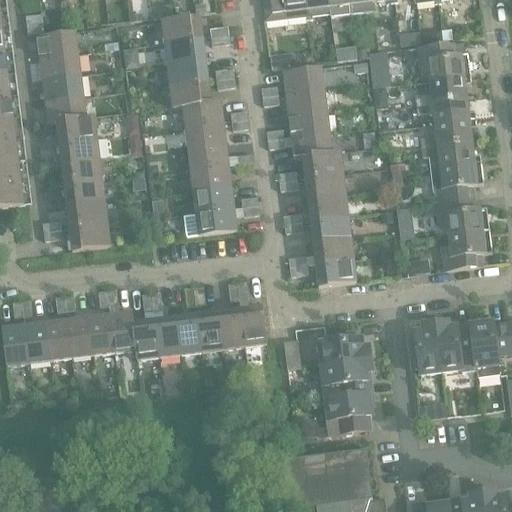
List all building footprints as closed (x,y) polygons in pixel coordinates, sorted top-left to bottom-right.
[(308,16),(305,0),(263,0),(266,21),(308,16)] [(305,0),(308,16),(331,14),(330,7),(329,7),(328,0),(305,0)] [(330,7),(331,14),(332,20),(352,18),(349,0),(328,0),(329,7),(330,7)] [(349,0),(352,18),(374,16),(372,3),(371,0),(349,0)] [(0,13),(0,35),(8,35),(6,13),(0,13)] [(26,20),(27,29),(43,27),(42,18),(26,20)] [(162,25),(165,47),(203,42),(201,20),(162,25)] [(43,27),(27,29),(28,38),(44,36),(43,27)] [(210,33),(211,41),(229,39),(228,30),(210,33)] [(0,35),(0,57),(11,56),(8,35),(0,35)] [(38,40),(41,63),(79,58),(76,36),(38,40)] [(229,39),(211,41),(212,50),(230,48),(229,39)] [(165,47),(168,68),(206,64),(203,42),(165,47)] [(428,74),(430,86),(471,80),(468,58),(457,59),(455,47),(417,52),(420,75),(428,74)] [(358,63),(368,61),(367,52),(357,53),(358,63)] [(336,55),(337,65),(348,64),(346,53),(336,55)] [(0,57),(0,79),(14,78),(11,56),(0,57)] [(274,56),(275,71),(296,71),(295,56),(274,56)] [(79,58),(41,63),(43,84),(81,79),(79,58)] [(168,68),(170,90),(209,85),(206,64),(168,68)] [(367,75),(366,66),(355,67),(357,76),(367,75)] [(284,76),(287,99),(325,94),(322,71),(284,76)] [(215,75),(217,84),(234,82),(233,73),(215,75)] [(14,78),(0,79),(0,102),(16,100),(14,78)] [(43,84),(46,105),(84,101),(81,79),(43,84)] [(472,88),(471,80),(430,86),(431,98),(415,99),(416,109),(467,103),(465,89),(472,88)] [(234,82),(217,84),(218,93),(236,91),(234,82)] [(211,106),(209,85),(170,90),(173,112),(183,111),(183,110),(211,107),(211,106)] [(262,92),(263,103),(279,100),(277,91),(262,92)] [(325,94),(287,99),(289,121),(327,115),(325,94)] [(0,102),(0,124),(19,122),(16,100),(0,102)] [(279,100),(263,103),(264,110),(280,109),(279,100)] [(87,122),(84,101),(46,105),(49,128),(57,126),(87,122)] [(467,103),(416,109),(418,118),(433,116),(435,129),(476,124),(475,116),(469,117),(467,103)] [(183,110),(183,111),(186,132),(224,127),(221,105),(211,106),(211,107),(183,110)] [(231,117),(232,126),(248,124),(247,115),(231,117)] [(289,121),(292,142),(330,137),(327,115),(289,121)] [(57,126),(59,147),(98,143),(95,121),(87,122),(57,126)] [(0,124),(0,145),(22,143),(19,122),(0,124)] [(248,124),(232,126),(233,135),(249,133),(248,124)] [(421,142),(422,152),(472,146),(471,132),(477,131),(476,124),(435,129),(436,140),(421,142)] [(224,127),(186,132),(188,153),(227,148),(224,127)] [(267,135),(268,145),(284,143),(283,133),(267,135)] [(333,158),(333,157),(330,137),(292,142),(295,163),(303,163),(303,162),(333,158)] [(22,143),(0,145),(0,167),(24,164),(22,143)] [(100,164),(98,143),(59,147),(62,169),(100,164)] [(284,143),(268,145),(269,153),(285,151),(284,143)] [(472,146),(422,152),(423,161),(439,159),(440,171),(481,167),(480,159),(474,160),(472,146)] [(188,153),(191,174),(229,170),(227,148),(188,153)] [(341,156),(333,157),(333,158),(303,162),(303,163),(305,184),(344,178),(341,156)] [(236,160),(237,169),(253,167),(252,158),(236,160)] [(0,167),(0,189),(27,186),(24,164),(0,167)] [(103,185),(100,164),(62,169),(65,190),(103,185)] [(253,167),(237,169),(238,178),(254,176),(253,167)] [(391,169),(392,177),(407,175),(406,167),(391,169)] [(433,183),(436,207),(474,202),(473,190),(484,189),(481,167),(440,171),(442,182),(433,183)] [(149,180),(159,178),(158,168),(148,170),(149,180)] [(191,174),(194,196),(232,191),(229,170),(191,174)] [(392,177),(393,190),(404,189),(403,177),(406,176),(406,175),(392,177)] [(278,178),(280,188),(298,185),(296,176),(278,178)] [(305,184),(308,205),(346,200),(344,178),(305,184)] [(105,207),(103,185),(65,190),(67,212),(105,207)] [(298,185),(280,188),(281,196),(299,194),(298,185)] [(27,186),(0,189),(0,211),(30,208),(27,186)] [(194,196),(196,217),(234,213),(232,191),(194,196)] [(308,205),(311,227),(349,221),(346,200),(308,205)] [(241,203),(242,212),(258,210),(257,201),(241,203)] [(447,228),(449,239),(490,235),(487,212),(476,213),(474,202),(436,207),(439,229),(447,228)] [(67,212),(70,234),(108,229),(105,207),(67,212)] [(258,210),(242,212),(244,221),(259,219),(258,210)] [(414,211),(401,211),(401,240),(415,240),(414,211)] [(187,241),(199,239),(237,235),(234,213),(196,217),(184,219),(187,241)] [(383,227),(394,225),(393,215),(382,217),(383,227)] [(284,221),(285,230),(303,228),(302,218),(284,221)] [(311,227),(313,248),(351,243),(349,221),(311,227)] [(43,227),(44,237),(62,235),(61,225),(43,227)] [(303,228),(285,230),(286,238),(304,236),(303,228)] [(108,229),(70,234),(73,255),(111,250),(108,229)] [(62,235),(44,237),(45,245),(63,243),(62,235)] [(490,235),(449,239),(450,250),(442,252),(444,275),(483,270),(481,258),(492,257),(490,235)] [(313,248),(316,270),(354,264),(351,243),(313,248)] [(289,264),(290,273),(308,271),(307,261),(289,264)] [(431,261),(408,264),(410,276),(432,273),(431,261)] [(354,264),(316,270),(319,291),(357,286),(354,264)] [(308,271),(290,273),(291,281),(309,279),(308,271)] [(237,287),(239,305),(248,304),(246,286),(237,287)] [(239,305),(237,287),(228,288),(230,306),(239,305)] [(194,292),(197,310),(205,309),(203,291),(194,292)] [(197,310),(194,292),(185,293),(188,311),(197,310)] [(108,295),(110,311),(119,310),(117,294),(108,295)] [(110,311),(108,295),(99,296),(101,312),(110,311)] [(151,297),(154,315),(163,314),(160,296),(151,297)] [(154,315),(151,297),(142,299),(145,316),(154,315)] [(65,300),(67,316),(76,315),(74,299),(65,300)] [(67,316),(65,300),(56,301),(58,317),(67,316)] [(22,305),(24,321),(33,320),(31,304),(22,305)] [(24,321),(22,305),(13,306),(15,322),(24,321)] [(240,313),(245,351),(267,348),(263,310),(240,313)] [(219,315),(224,354),(245,351),(240,313),(219,315)] [(197,318),(202,356),(224,354),(219,315),(197,318)] [(133,316),(111,319),(115,357),(136,354),(137,354),(133,326),(134,326),(133,316)] [(202,356),(197,318),(176,321),(181,359),(202,356)] [(89,321),(94,360),(115,357),(111,319),(89,321)] [(94,360),(89,321),(68,324),(72,362),(94,360)] [(181,359),(176,321),(155,323),(159,362),(181,359)] [(137,354),(136,354),(137,364),(159,362),(155,323),(134,326),(133,326),(137,354)] [(46,327),(51,365),(72,362),(68,324),(46,327)] [(471,329),(476,374),(477,382),(500,379),(497,358),(510,356),(507,328),(494,330),(493,326),(483,327),(483,324),(470,326),(470,329),(471,329)] [(435,327),(442,376),(462,374),(462,376),(476,374),(471,329),(470,329),(448,331),(448,326),(435,327)] [(25,329),(29,367),(51,365),(46,327),(25,329)] [(442,376),(435,327),(423,329),(423,335),(414,336),(416,345),(410,345),(414,372),(419,372),(420,379),(442,376)] [(29,367),(25,329),(3,332),(7,370),(29,367)] [(319,347),(322,369),(371,363),(369,350),(363,351),(362,342),(353,343),(352,338),(325,341),(326,347),(319,347)] [(284,346),(287,374),(301,372),(298,344),(284,346)] [(372,376),(371,363),(322,369),(324,389),(322,389),(324,404),(326,403),(369,398),(366,376),(372,376)] [(507,385),(509,401),(511,401),(511,383),(508,384),(507,379),(501,380),(501,386),(507,385)] [(326,403),(329,424),(326,424),(329,441),(352,438),(352,436),(370,433),(368,420),(372,420),(371,411),(374,410),(372,397),(369,398),(326,403)] [(418,411),(420,425),(447,421),(446,407),(418,411)] [(385,511),(385,502),(373,503),(367,455),(282,465),(287,511),(385,511)] [(483,497),(484,511),(506,511),(505,500),(496,501),(496,495),(483,497)] [(449,511),(484,511),(483,497),(470,499),(471,504),(449,507),(449,511)]
